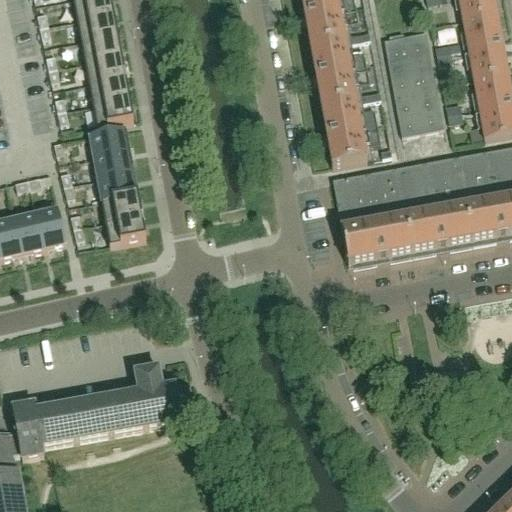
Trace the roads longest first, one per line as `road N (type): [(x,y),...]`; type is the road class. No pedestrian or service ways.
road 1 (residential): [(191,279),(140,0)]
road 2 (residential): [(294,252),(249,0)]
road 3 (residential): [(270,511),(217,387),(191,279)]
road 4 (residential): [(409,511),(346,419),(307,312)]
road 5 (residential): [(307,312),(511,274)]
road 6 (residential): [(0,325),(191,279)]
